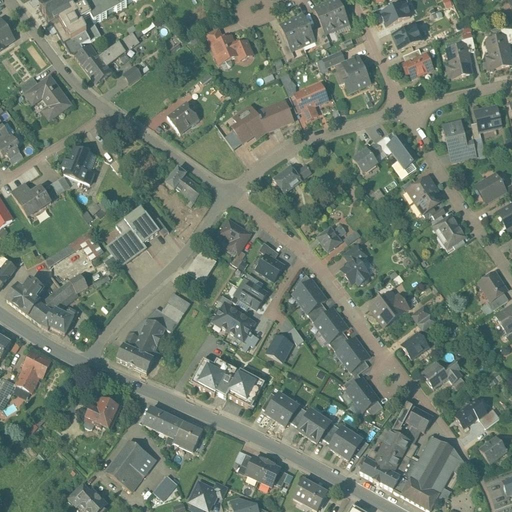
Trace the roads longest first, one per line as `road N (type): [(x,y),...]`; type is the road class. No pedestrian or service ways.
road 1 (secondary): [(85,364),(352,488)]
road 2 (residential): [(306,252),(464,458)]
road 3 (residential): [(228,195),(85,364)]
road 4 (residential): [(511,277),(403,108)]
road 5 (residential): [(403,108),(310,137),(228,195)]
road 6 (residential): [(9,0),(66,75),(107,111)]
road 7 (residential): [(107,111),(228,195)]
road 8 (residential): [(107,111),(0,183)]
